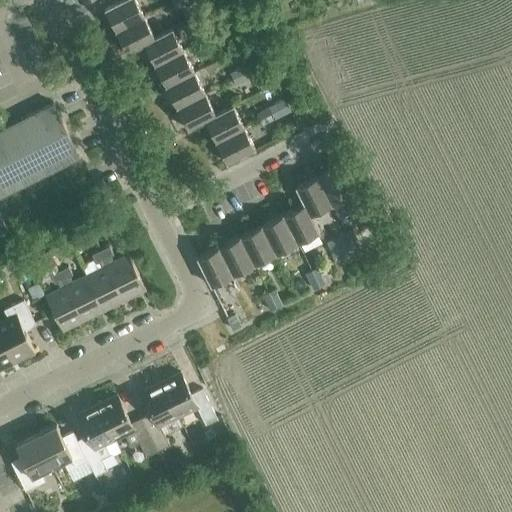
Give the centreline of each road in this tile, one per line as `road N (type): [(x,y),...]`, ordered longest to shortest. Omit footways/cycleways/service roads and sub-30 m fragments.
road 1 (residential): [(0,406),(188,311),(192,285),(158,215)]
road 2 (residential): [(158,215),(47,0)]
road 3 (residential): [(158,215),(330,127)]
